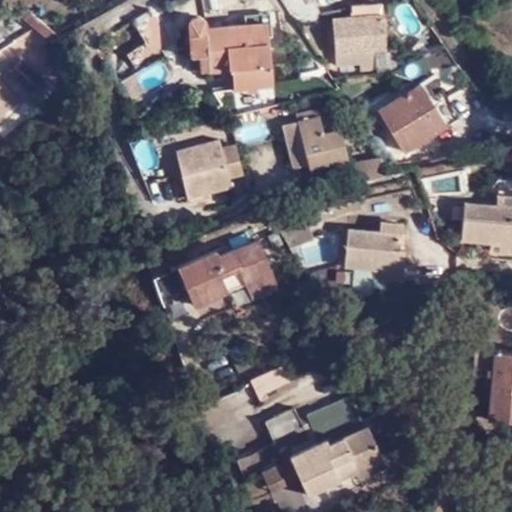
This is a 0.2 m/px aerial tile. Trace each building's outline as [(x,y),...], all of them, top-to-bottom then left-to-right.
[(315,0),(284,0),(294,14),(321,11),(315,0)] [(387,41),(385,0),(353,0),(354,8),(334,9),(337,58),(360,57),(360,65),(377,63),(376,56),(376,42),(387,41)] [(168,47),(145,11),(127,24),(138,44),(122,55),(131,70),(168,47)] [(278,91),(269,23),(205,28),(205,26),(204,25),(203,23),(202,22),(200,21),(198,20),(197,20),(195,20),(193,20),(192,21),(190,21),(189,23),(188,24),(187,26),(187,28),(187,30),(190,61),(198,62),(199,71),(238,69),(241,95),(278,91)] [(376,42),(376,56),(387,55),(387,41),(376,42)] [(23,97),(38,89),(21,59),(7,67),(23,97)] [(428,70),(419,75),(445,117),(458,108),(443,82),(437,85),(428,70)] [(0,117),(21,100),(0,74),(0,117)] [(445,117),(419,75),(378,100),(404,143),(445,117)] [(303,117),(304,127),(325,125),(324,114),(303,117)] [(304,127),(310,157),(313,174),(352,167),(346,135),(328,139),(325,125),(304,127)] [(293,159),(310,157),(304,127),(299,127),(288,129),(293,159)] [(456,148),(447,130),(418,145),(425,158),(456,148)] [(179,151),(190,202),(233,194),(232,182),(248,178),(242,146),(225,150),(223,144),(179,151)] [(389,170),(382,150),(354,158),(361,180),(389,170)] [(511,193),(491,192),(490,202),(511,203),(511,193)] [(499,242),(498,251),(511,251),(511,203),(490,202),(459,199),(457,239),(486,241),(499,242)] [(375,221),(374,233),(397,235),(397,223),(375,221)] [(377,266),(378,280),(396,281),(400,252),(395,251),(397,235),(374,233),(343,230),(340,265),(369,266),(377,266)] [(283,283),(263,234),(223,251),(221,245),(181,263),(183,266),(161,275),(168,294),(191,285),(197,302),(232,287),(225,271),(242,264),(248,279),(255,295),(283,283)] [(486,250),(498,251),(499,242),(486,241),(486,250)] [(248,279),(242,264),(225,271),(232,287),(248,279)] [(369,279),(378,280),(377,266),(369,266),(369,279)] [(379,336),(355,350),(366,366),(389,353),(379,336)] [(487,370),(507,370),(509,348),(489,346),(487,370)] [(389,353),(366,366),(376,384),(400,370),(389,353)] [(259,391),(289,376),(280,359),(251,374),(259,391)] [(325,430),(327,435),(370,417),(359,392),(317,409),(325,430)] [(299,395),(269,406),(276,426),(306,413),(299,395)] [(290,449),(298,468),(306,485),(385,454),(370,417),(327,435),(325,430),(289,445),(290,449)] [(270,481),(298,468),(290,449),(262,461),(270,481)]
